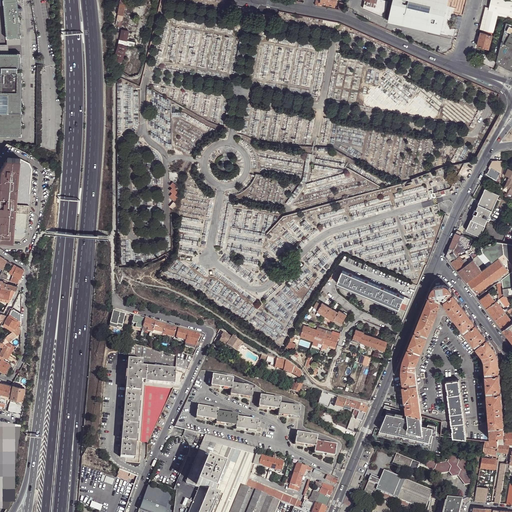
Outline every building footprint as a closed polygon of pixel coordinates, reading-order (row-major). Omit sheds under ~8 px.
[(3,0),(4,10),(4,13),(7,38),(21,37),(18,11),(17,0),(3,0)] [(123,16),(126,0),(120,0),(120,2),(119,7),(118,15),(120,15),(123,16)] [(377,0),(377,2),(367,0),(364,0),(363,8),(384,18),(388,1),(384,0),(377,0)] [(392,0),(392,2),(388,20),(430,31),(441,33),(446,10),(448,0),(392,0)] [(499,12),(511,14),(511,2),(502,0),(491,0),(490,8),(489,10),(499,12)] [(486,7),(481,30),(483,30),(484,30),(489,10),(490,8),(486,7)] [(236,17),(246,19),(247,11),(243,10),(237,9),(236,17)] [(448,11),(446,10),(441,33),(455,37),(457,38),(459,30),(453,28),(450,27),(454,12),(448,11)] [(494,32),(498,16),(499,12),(489,10),(484,30),(490,32),(494,32)] [(266,15),(262,14),(261,21),(271,23),(272,16),(266,15)] [(511,24),(506,23),(496,63),(511,71),(511,70),(511,24)] [(119,39),(127,41),(129,31),(122,29),(119,39)] [(492,36),(489,35),(482,33),(481,33),(478,46),(489,49),(492,36)] [(21,37),(7,38),(7,44),(7,45),(8,45),(21,44),(21,37)] [(112,61),(120,63),(121,63),(127,46),(125,46),(125,45),(118,43),(117,48),(116,54),(112,61)] [(0,66),(1,67),(17,67),(19,67),(19,62),(19,53),(8,53),(6,53),(3,53),(0,52),(0,66)] [(253,78),(275,82),(276,76),(276,72),(281,73),(283,63),(278,62),(278,58),(258,54),(253,78)] [(111,65),(117,69),(120,63),(112,61),(111,65)] [(0,134),(21,135),(22,72),(17,71),(1,71),(0,71),(0,134)] [(0,238),(14,241),(21,158),(8,157),(1,168),(0,181),(0,238)] [(29,163),(21,158),(14,241),(22,241),(26,237),(28,214),(29,206),(32,169),(29,163)] [(492,161),(489,168),(490,168),(492,169),(493,168),(497,160),(492,161)] [(502,160),(497,160),(493,168),(501,170),(502,165),(502,160)] [(490,168),(487,175),(488,176),(500,182),(501,170),(493,168),(492,169),(490,168)] [(178,186),(173,182),(170,185),(173,188),(170,191),(173,193),(170,196),(175,200),(178,197),(176,195),(178,192),(175,189),(178,186)] [(472,219),(467,230),(481,237),(486,225),(485,225),(488,220),(489,221),(492,216),(490,216),(492,210),(493,210),(500,195),(486,189),(479,204),(477,209),(476,209),(474,214),(475,214),(472,219)] [(453,251),(454,253),(467,249),(470,249),(474,240),(468,238),(465,244),(459,246),(457,240),(453,238),(449,248),(454,249),(453,251)] [(511,243),(510,243),(497,242),(485,245),(481,246),(482,252),(492,263),(499,258),(504,254),(509,261),(511,264),(511,271),(510,273),(501,279),(502,279),(505,296),(511,295),(511,243)] [(446,255),(451,262),(457,257),(454,253),(453,251),(454,249),(449,248),(446,255)] [(482,252),(478,255),(487,267),(492,263),(482,252)] [(451,262),(458,270),(469,262),(472,260),(467,253),(459,256),(457,257),(451,262)] [(467,282),(476,295),(508,271),(507,269),(509,268),(507,266),(508,265),(504,261),(502,263),(499,258),(492,263),(487,267),(482,271),(478,274),(467,282)] [(472,260),(469,262),(478,274),(482,271),(473,259),(472,260)] [(469,262),(458,270),(467,282),(478,274),(469,262)] [(24,270),(16,266),(15,269),(12,275),(20,280),(24,270)] [(400,308),(402,302),(405,296),(343,271),(338,282),(400,308)] [(18,284),(20,280),(12,275),(10,281),(18,284)] [(500,299),(505,296),(502,279),(497,283),(498,291),(496,291),(497,293),(499,293),(500,299)] [(0,287),(15,290),(16,291),(16,290),(17,287),(13,286),(10,285),(9,285),(7,284),(3,283),(3,282),(0,280),(0,287)] [(399,309),(400,308),(338,282),(338,284),(399,309)] [(407,411),(421,415),(418,391),(415,368),(416,364),(438,308),(440,303),(439,299),(440,298),(443,297),(444,298),(445,302),(448,306),(447,307),(484,355),(485,359),(489,400),(492,442),(505,443),(505,442),(504,431),(504,429),(503,429),(503,425),(504,425),(502,410),(502,406),(501,399),(501,392),(500,392),(500,388),(501,388),(499,373),(499,369),(498,358),(497,356),(497,355),(495,351),(496,351),(488,339),(487,339),(485,336),(485,335),(476,324),(473,321),(474,321),(465,309),(464,309),(462,306),(463,306),(454,294),(453,294),(451,291),(449,287),(446,286),(444,285),(444,284),(436,285),(436,286),(435,286),(433,288),(432,290),(430,293),(431,294),(429,297),(423,310),(424,311),(422,314),(416,328),(417,328),(415,331),(409,345),(410,345),(408,349),(405,356),(404,359),(403,363),(403,367),(402,367),(402,369),(404,381),(405,385),(404,385),(404,390),(404,392),(405,400),(406,400),(407,404),(406,404),(407,411)] [(0,298),(0,297),(11,299),(15,290),(0,287),(0,298)] [(480,299),(487,308),(497,301),(496,300),(495,300),(489,294),(491,293),(490,292),(489,293),(480,299)] [(509,305),(510,305),(505,296),(500,299),(506,306),(508,304),(509,305)] [(487,308),(495,320),(505,312),(507,311),(509,310),(507,308),(504,310),(501,306),(502,306),(501,304),(500,305),(497,301),(487,308)] [(318,311),(326,316),(334,321),(335,319),(338,312),(322,303),(318,311)] [(18,313),(12,310),(10,314),(15,318),(21,321),(21,314),(18,313)] [(335,319),(334,321),(342,325),(347,315),(339,310),(338,312),(335,319)] [(113,311),(109,327),(116,329),(116,327),(119,328),(123,313),(113,311)] [(495,320),(503,330),(511,322),(511,321),(506,314),(505,312),(495,320)] [(10,314),(9,314),(5,323),(16,329),(20,326),(21,322),(21,321),(15,318),(10,314)] [(131,327),(142,330),(145,319),(134,316),(131,327)] [(142,330),(142,331),(144,332),(144,331),(152,333),(153,331),(155,322),(145,319),(142,330)] [(166,325),(155,322),(153,331),(162,333),(161,334),(163,335),(166,325)] [(511,322),(503,330),(511,341),(511,322)] [(14,331),(16,329),(5,323),(3,325),(14,331)] [(167,336),(174,338),(176,328),(166,325),(163,335),(167,336)] [(310,340),(314,341),(314,340),(319,342),(319,343),(323,344),(324,342),(326,333),(321,331),(304,325),(302,330),(300,336),(300,337),(304,338),(305,337),(310,339),(310,340)] [(14,331),(1,340),(5,344),(6,344),(8,342),(21,332),(21,328),(20,326),(16,329),(14,331)] [(186,340),(188,332),(179,329),(176,338),(186,340)] [(362,341),(364,333),(365,332),(356,329),(353,338),(361,341),(362,341)] [(196,346),(199,334),(188,332),(186,340),(185,344),(187,344),(196,346)] [(238,340),(233,336),(232,338),(224,332),(221,336),(222,337),(219,341),(236,353),(243,343),(238,340)] [(324,342),(336,346),(339,338),(339,337),(332,335),(326,333),(324,342)] [(361,342),(369,345),(385,350),(388,342),(364,333),(362,341),(361,341),(361,342)] [(293,340),(290,339),(289,341),(288,342),(287,346),(294,349),(295,343),(292,342),(293,340)] [(1,352),(0,353),(0,354),(5,357),(5,358),(6,356),(12,344),(8,342),(6,344),(5,344),(3,347),(2,349),(2,350),(1,352)] [(129,343),(128,360),(143,361),(142,367),(146,367),(176,370),(177,356),(129,343)] [(18,359),(10,354),(7,359),(11,361),(12,361),(12,362),(16,364),(18,359)] [(268,356),(266,361),(270,363),(270,365),(273,366),(275,358),(270,357),(268,356)] [(3,360),(1,359),(0,361),(0,369),(5,372),(9,363),(3,360)] [(274,367),(283,369),(285,361),(276,359),(274,366),(274,367)] [(128,360),(125,391),(140,392),(141,382),(145,383),(146,367),(142,367),(143,361),(128,360)] [(299,378),(301,374),(299,371),(294,368),(285,361),(283,369),(283,371),(292,373),(299,378)] [(145,383),(174,385),(176,370),(146,367),(145,383)] [(231,384),(232,384),(233,379),(212,376),(211,387),(231,390),(231,384)] [(0,409),(5,410),(11,385),(0,382),(1,380),(0,379),(0,409)] [(453,437),(467,438),(459,380),(446,381),(447,389),(448,389),(448,393),(447,393),(449,407),(450,407),(451,411),(450,411),(452,426),(453,430),(452,430),(453,437)] [(293,391),(298,393),(302,383),(297,381),(296,384),(296,385),(293,391)] [(137,425),(136,442),(140,443),(147,443),(174,385),(145,383),(141,382),(140,392),(139,409),(137,425)] [(252,387),(232,384),(231,384),(231,390),(230,395),(251,399),(252,387)] [(25,387),(13,385),(11,398),(22,400),(24,390),(25,387)] [(321,395),(322,391),(312,387),(310,390),(321,395)] [(125,391),(124,407),(139,409),(140,392),(125,391)] [(326,393),(322,391),(321,395),(320,397),(330,402),(332,399),(333,396),(326,393)] [(279,404),(280,404),(281,399),(260,396),(258,407),(279,411),(279,404)] [(346,400),(337,397),(336,400),(336,401),(334,406),(343,409),(344,406),(346,400)] [(356,403),(346,400),(344,406),(354,409),(356,403)] [(9,402),(8,411),(23,413),(24,404),(9,402)] [(365,406),(356,403),(354,409),(353,412),(352,415),(357,417),(355,420),(362,422),(367,407),(365,406)] [(300,408),(280,404),(279,404),(279,411),(278,416),(299,419),(300,408)] [(399,409),(387,405),(384,413),(383,416),(380,425),(431,439),(435,425),(428,423),(427,425),(422,424),(421,415),(407,411),(407,412),(399,409)] [(122,424),(137,425),(139,409),(124,407),(122,424)] [(196,418),(216,421),(217,412),(218,412),(218,410),(197,407),(196,418)] [(217,412),(216,421),(216,424),(236,426),(237,418),(238,418),(238,415),(218,412),(217,412)] [(237,418),(236,426),(236,429),(256,432),(257,428),(258,421),(238,418),(237,418)] [(122,424),(121,441),(136,442),(137,425),(122,424)] [(316,442),(317,437),(297,433),(295,444),(315,448),(316,442)] [(257,448),(206,434),(196,458),(206,462),(207,460),(208,460),(208,461),(215,464),(216,463),(217,464),(216,464),(225,468),(224,470),(222,475),(223,475),(223,476),(222,476),(220,480),(221,481),(221,482),(220,481),(215,494),(220,496),(220,495),(222,496),(216,511),(230,511),(242,486),(245,487),(248,480),(253,464),(256,454),(257,448)] [(485,442),(475,440),(473,451),(483,453),(485,442)] [(134,459),(135,455),(135,450),(136,442),(121,441),(120,457),(127,458),(134,459)] [(336,446),(316,442),(315,448),(314,453),(334,457),(336,446)] [(485,442),(483,453),(497,455),(497,451),(508,453),(509,445),(498,444),(492,443),(485,442)] [(419,465),(420,463),(396,453),(392,464),(415,474),(419,465)] [(262,456),(256,454),(253,464),(259,466),(259,465),(259,464),(262,456)] [(283,462),(262,456),(259,464),(263,466),(263,467),(276,470),(276,469),(281,471),(283,462)] [(451,466),(449,472),(452,476),(458,476),(465,484),(471,484),(473,478),(466,469),(468,464),(465,459),(459,460),(456,456),(450,457),(448,461),(447,462),(451,466)] [(187,479),(194,461),(190,459),(185,457),(178,475),(183,477),(187,479)] [(206,462),(196,458),(194,461),(187,479),(186,482),(196,486),(206,462)] [(482,458),(480,467),(495,469),(496,460),(487,458),(482,458)] [(429,470),(434,469),(437,463),(433,459),(427,460),(425,465),(428,469),(429,470)] [(208,461),(207,460),(206,462),(224,470),(225,468),(216,464),(215,464),(208,461)] [(448,461),(437,463),(434,469),(438,474),(449,472),(451,466),(447,462),(448,461)] [(224,470),(206,462),(196,486),(197,486),(199,487),(209,491),(215,494),(220,481),(220,480),(222,476),(222,475),(224,470)] [(494,502),(499,503),(506,467),(506,463),(506,462),(505,462),(504,464),(503,464),(504,462),(501,462),(501,463),(494,502)] [(293,473),(303,476),(305,470),(310,472),(312,468),(306,466),(306,467),(297,463),(293,473)] [(371,501),(376,490),(424,510),(432,490),(384,470),(381,479),(376,477),(375,479),(370,477),(368,482),(364,491),(367,492),(365,498),(371,501)] [(120,473),(119,479),(135,481),(136,475),(120,473)] [(301,481),(302,478),(303,476),(293,473),(289,484),(289,485),(296,487),(299,488),(301,481)] [(337,480),(327,475),(326,479),(336,484),(337,480)] [(294,507),(296,501),(296,500),(254,483),(248,480),(245,487),(294,507)] [(330,498),(334,488),(322,484),(321,486),(321,487),(319,492),(319,493),(330,498)] [(173,511),(175,495),(148,485),(139,509),(147,511),(173,511)] [(306,511),(300,509),(294,507),(245,487),(242,486),(230,511),(306,511)] [(199,487),(198,489),(192,502),(192,503),(190,508),(190,509),(188,511),(200,511),(209,491),(199,487)] [(474,500),(485,501),(488,488),(477,487),(474,500)] [(308,501),(312,490),(307,488),(304,496),(303,500),(304,500),(305,500),(308,501)] [(215,494),(209,491),(200,511),(212,511),(220,496),(215,494)] [(326,507),(330,498),(319,493),(316,503),(326,507)] [(216,511),(222,496),(220,495),(220,496),(212,511),(216,511)] [(192,503),(192,502),(184,499),(181,506),(190,509),(190,508),(188,508),(188,506),(187,506),(188,503),(189,504),(190,503),(192,503)] [(459,511),(462,500),(447,499),(444,511),(459,511)] [(302,503),(296,501),(294,507),(300,509),(302,503)] [(311,507),(302,503),(300,509),(306,511),(311,511),(314,508),(311,507)] [(324,511),(326,507),(316,503),(315,504),(314,508),(311,511),(324,511)]
